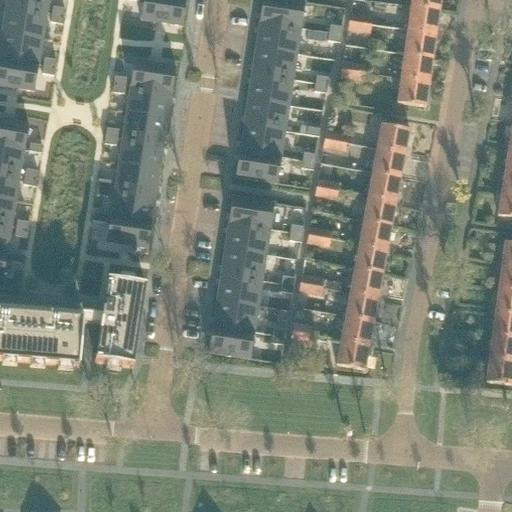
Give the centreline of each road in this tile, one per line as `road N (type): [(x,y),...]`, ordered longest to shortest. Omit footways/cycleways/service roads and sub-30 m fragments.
road 1 (residential): [(402,454),(410,352),(476,0)]
road 2 (residential): [(218,0),(152,433)]
road 3 (unclassified): [(402,454),(152,433)]
road 4 (unclassified): [(152,433),(0,425)]
